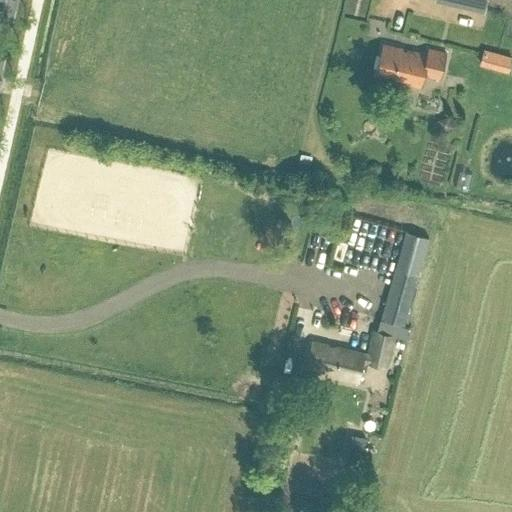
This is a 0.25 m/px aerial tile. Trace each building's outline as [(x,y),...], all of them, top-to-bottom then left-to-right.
[(378,27),(378,12),(363,13),(364,28),(378,27)] [(381,42),(373,75),(391,79),(389,86),(406,90),(407,83),(419,86),(423,70),(427,71),(426,75),(438,78),(445,51),(427,47),(426,53),(381,42)] [(397,264),(382,318),(402,324),(418,270),(397,264)] [(320,308),(320,321),(343,320),(342,307),(320,308)] [(386,365),(393,335),(374,330),(368,353),(312,339),(305,368),(357,381),(363,360),(386,365)]
